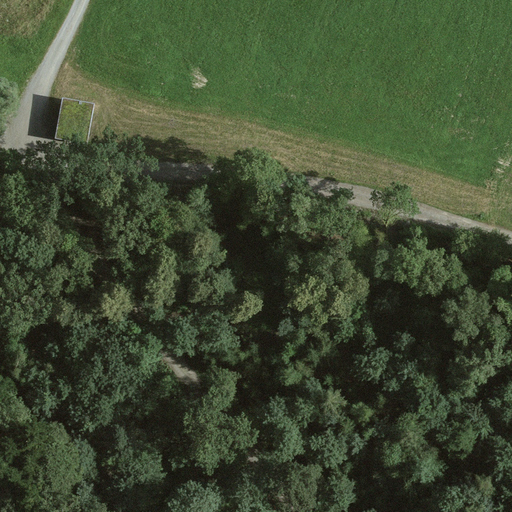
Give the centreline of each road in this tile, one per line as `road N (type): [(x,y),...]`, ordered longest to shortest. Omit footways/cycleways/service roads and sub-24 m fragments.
road 1 (track): [(79,0),(21,152),(59,226),(296,511)]
road 2 (track): [(0,157),(120,160),(436,210),(511,237)]
